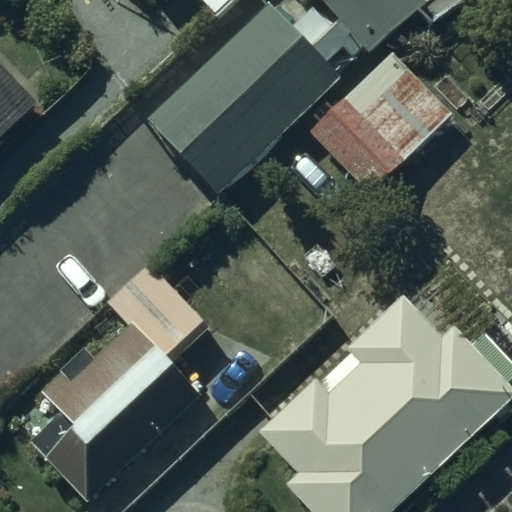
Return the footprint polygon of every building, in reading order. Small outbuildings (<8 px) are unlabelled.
[(271,10),(149,126),(219,201),(341,85),(325,67),(342,51),(352,61),(364,50),(371,58),(429,3),(425,0),(295,0),(302,7),(309,0),(318,0),(321,3),(292,31),(271,10)] [(161,0),(166,5),(172,0),(196,0),(214,18),(233,0),(161,0)] [(314,141),(288,164),(327,205),(353,181),(370,200),(454,121),(394,57),(309,136),(314,141)] [(0,71),(0,142),(35,109),(0,71)] [(85,354),(43,396),(41,398),(59,417),(29,447),(90,509),(202,399),(171,368),(211,330),(148,266),(107,307),(130,329),(95,364),(85,354)] [(308,511),(399,511),(511,407),(511,394),(507,389),(511,384),(511,370),(487,343),(475,354),(454,330),(441,342),(405,303),(347,355),(360,370),(342,386),(331,373),(260,437),(297,477),(286,488),(308,511)]
